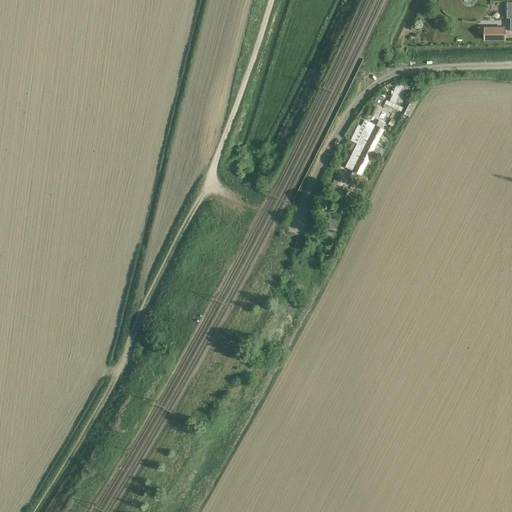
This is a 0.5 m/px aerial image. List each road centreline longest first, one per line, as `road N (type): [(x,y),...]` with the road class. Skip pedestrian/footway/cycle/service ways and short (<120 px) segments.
road 1 (track): [(34,511),(102,399),(211,184)]
road 2 (unclassified): [(295,229),(345,119),(389,74),(511,64)]
road 3 (track): [(211,184),(273,0)]
